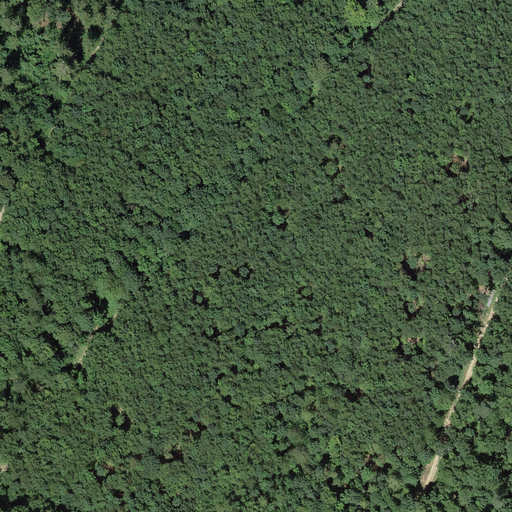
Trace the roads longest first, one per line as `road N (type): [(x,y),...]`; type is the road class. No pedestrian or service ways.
road 1 (track): [(403,0),(124,304),(85,354),(32,451),(0,467)]
road 2 (track): [(412,511),(511,256)]
road 3 (track): [(0,217),(100,45),(145,0)]
